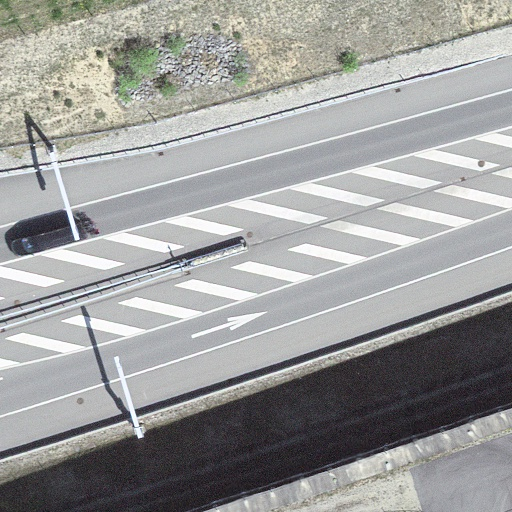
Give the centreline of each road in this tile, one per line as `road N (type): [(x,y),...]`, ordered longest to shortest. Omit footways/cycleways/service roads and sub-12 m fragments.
road 1 (trunk): [(511,103),(0,251)]
road 2 (trunk): [(119,358),(511,224)]
road 3 (motorway): [(0,390),(119,358)]
